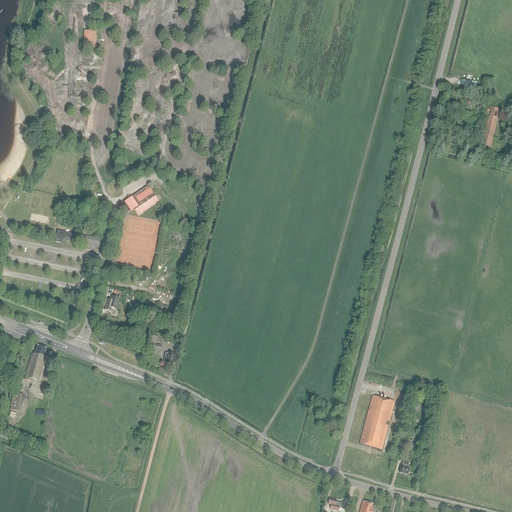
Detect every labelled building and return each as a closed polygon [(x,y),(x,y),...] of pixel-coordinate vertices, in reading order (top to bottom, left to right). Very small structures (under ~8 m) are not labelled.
[(174,3),(171,16),(180,18),(180,15),(182,15),(184,5),(174,3)] [(147,30),(155,32),(157,22),(151,21),(150,24),(148,23),(147,30)] [(40,41),(36,46),(42,51),(46,46),(40,41)] [(32,51),(28,57),(35,61),(39,56),(32,51)] [(29,75),(37,72),(35,65),(27,68),(29,75)] [(35,81),(39,86),(46,80),(41,75),(35,81)] [(42,89),(46,94),(52,88),(48,83),(42,89)] [(488,158),(498,118),(496,118),(498,109),(492,108),(491,117),(489,116),(479,156),(488,158)] [(149,123),(147,130),(157,133),(159,125),(149,123)] [(208,141),(217,143),(220,131),(212,129),(208,141)] [(149,189),(136,198),(139,203),(140,202),(152,194),(149,189)] [(133,200),(131,197),(122,204),(129,213),(135,208),(138,207),(133,200)] [(142,205),(136,209),(134,211),(138,216),(159,202),(155,197),(142,205)] [(136,198),(133,200),(138,207),(135,208),(136,209),(142,205),(140,202),(139,203),(136,198)] [(77,234),(77,233),(74,232),(73,234),(57,230),(55,242),(61,243),(62,239),(76,242),(81,243),(82,235),(77,234)] [(84,244),(99,247),(101,239),(85,236),(84,244)] [(179,286),(176,301),(181,302),(184,287),(179,286)] [(119,299),(112,297),(110,301),(107,300),(104,310),(110,312),(111,308),(116,310),(119,299)] [(161,305),(159,311),(171,313),(172,308),(161,305)] [(37,346),(35,353),(33,353),(31,359),(30,359),(30,362),(29,362),(24,380),(40,384),(48,355),(45,354),(46,349),(37,346)] [(168,353),(165,353),(164,357),(164,359),(166,359),(165,364),(172,366),(175,354),(168,353)] [(22,395),(12,393),(10,411),(19,412),(22,395)] [(359,444),(382,450),(395,402),(372,396),(359,444)] [(400,474),(404,475),(404,476),(406,477),(406,475),(407,476),(409,469),(408,469),(409,462),(403,461),(401,467),(400,474)] [(340,503),(336,502),(337,501),(329,499),(328,504),(331,505),(330,509),(338,511),(339,507),(340,503)] [(372,511),(373,511),(372,511),(371,510),(373,504),(362,502),(359,511),(372,511)]
